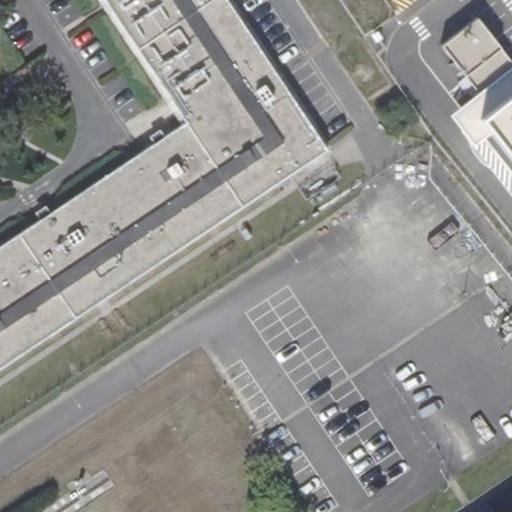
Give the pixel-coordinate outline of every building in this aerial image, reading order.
[(0,0),(0,369),(330,152),(355,136),(320,80),(293,97),(228,0),(108,0),(188,121),(0,247),(0,0)] [(511,72),(511,58),(480,19),(442,50),(481,98),(511,72)] [(511,91),(477,119),(511,163),(511,91)] [(334,171),(297,195),(304,208),(341,184),(334,171)] [(301,221),(288,201),(185,270),(198,290),(301,221)]
